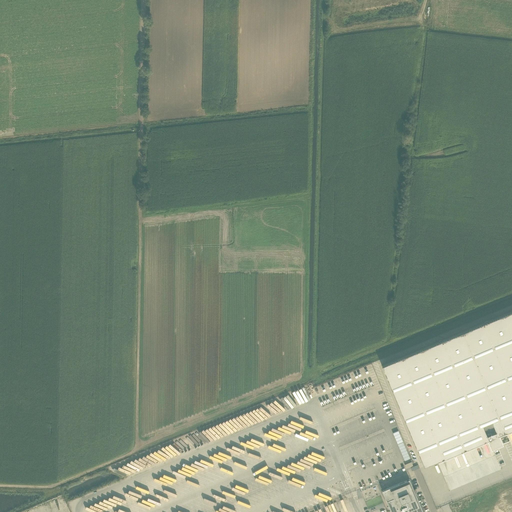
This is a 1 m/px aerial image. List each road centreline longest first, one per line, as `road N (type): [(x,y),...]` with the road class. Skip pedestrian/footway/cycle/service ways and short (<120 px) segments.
road 1 (track): [(144,0),(136,450)]
road 2 (track): [(0,485),(57,485),(314,373)]
